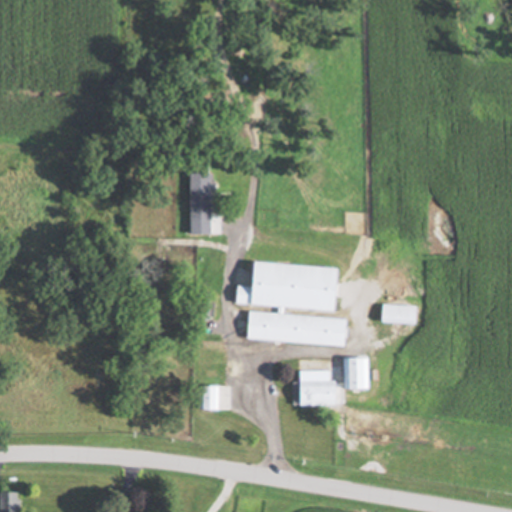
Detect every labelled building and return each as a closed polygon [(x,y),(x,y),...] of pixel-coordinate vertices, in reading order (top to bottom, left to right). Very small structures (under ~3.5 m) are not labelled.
[(186,215),(208,215),(208,174),(186,174),(186,215)] [(232,306),(332,312),(334,269),(246,264),(245,288),(233,287),(232,306)] [(375,324),(412,324),(412,306),(375,306),(375,324)] [(341,346),(343,319),(244,313),(243,340),(341,346)] [(341,390),(365,390),(365,358),(341,358),(341,390)] [(332,381),(293,381),(293,407),(332,407),(332,381)] [(197,411),(216,411),(216,387),(197,387),(197,411)] [(0,511),(17,511),(17,493),(0,493),(0,511)]
